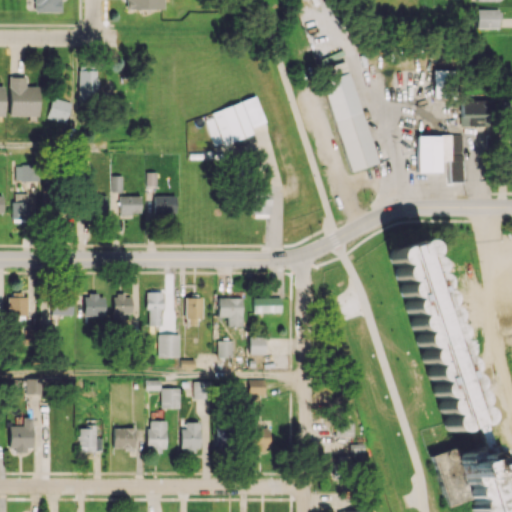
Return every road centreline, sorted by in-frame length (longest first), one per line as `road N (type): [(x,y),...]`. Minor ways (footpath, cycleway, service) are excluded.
road 1 (residential): [(303,486),(0,486)]
road 2 (residential): [(300,254),(302,511)]
road 3 (tertiary): [(211,258),(0,258)]
road 4 (tertiary): [(464,207),(399,208),(334,239)]
road 5 (tertiary): [(334,239),(290,256),(211,258)]
road 6 (residential): [(126,38),(0,38)]
